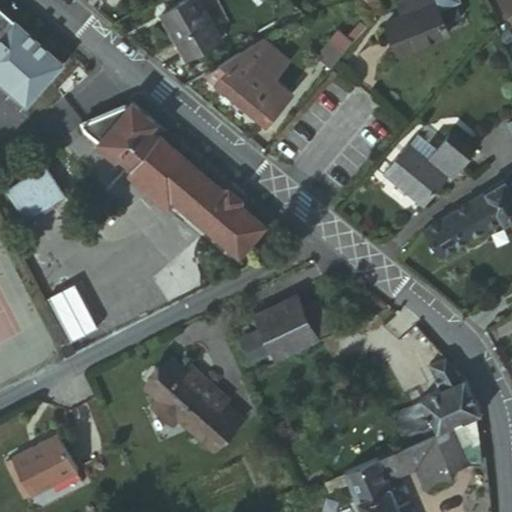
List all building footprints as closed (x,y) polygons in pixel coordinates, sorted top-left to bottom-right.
[(212,37),(193,0),(186,0),(159,13),(179,56),(212,37)] [(372,0),(354,0),(368,24),(374,20),(371,15),(379,11),(372,0)] [(450,26),(466,21),(460,0),(444,5),(450,26)] [(511,0),(496,0),(511,23),(511,0)] [(436,1),(386,23),(400,53),(449,31),(436,1)] [(0,82),(11,93),(21,84),(34,97),(63,67),(0,4),(0,82)] [(346,12),(310,53),(327,68),(363,26),(346,12)] [(228,69),(211,87),(261,124),(275,106),(259,93),(266,83),(248,70),(240,79),(228,69)] [(118,107),(78,125),(76,134),(90,146),(94,142),(122,168),(118,172),(165,209),(169,206),(233,257),(257,227),(146,132),(151,125),(128,104),(122,111),(118,107)] [(511,118),(500,125),(511,144),(511,118)] [(427,160),(407,144),(381,176),(420,209),(445,176),(449,179),(472,150),(450,133),(435,150),(427,160)] [(415,134),(407,144),(427,160),(435,150),(415,134)] [(35,164),(0,187),(0,193),(20,222),(57,196),(35,164)] [(493,184),(423,230),(439,256),(500,219),(503,223),(511,217),(511,177),(495,187),(493,184)] [(185,296),(196,290),(195,285),(182,291),(185,296)] [(296,311),(291,299),(238,324),(241,334),(232,339),(233,343),(224,347),(233,367),(243,362),(249,371),(311,343),(309,338),(296,311)] [(313,303),(296,311),(309,338),(325,330),(313,303)] [(105,324),(110,334),(142,318),(140,312),(123,320),(121,315),(105,324)] [(451,370),(439,357),(424,366),(436,392),(418,402),(434,436),(448,429),(474,418),(451,370)] [(184,385),(168,369),(141,397),(152,408),(145,415),(167,437),(174,429),(207,463),(236,434),(219,417),(223,413),(203,393),(197,398),(184,385)] [(189,380),(184,385),(197,398),(203,393),(189,380)] [(434,436),(333,482),(337,490),(344,486),(357,511),(410,511),(405,502),(395,507),(382,481),(411,467),(421,487),(449,473),(445,466),(461,458),(448,429),(434,436)] [(52,443),(6,465),(26,504),(71,482),(52,443)]
